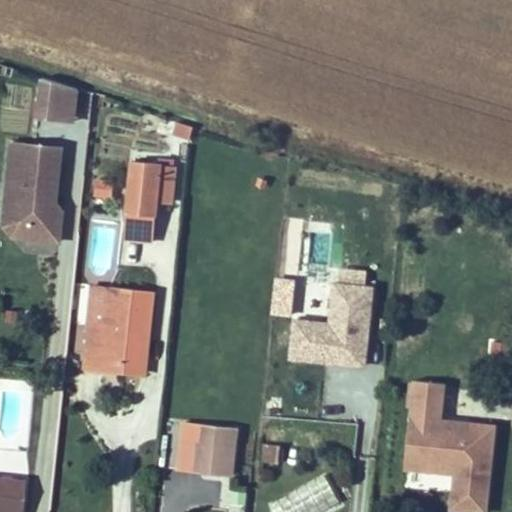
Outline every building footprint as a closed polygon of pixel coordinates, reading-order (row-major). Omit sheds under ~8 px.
[(39,80),(35,118),(77,123),(81,93),(39,80)] [(191,120),(174,114),(173,128),(190,130),(191,120)] [(63,148),(8,143),(0,221),(0,225),(10,241),(58,246),(62,209),(57,204),(63,148)] [(171,167),(157,165),(157,169),(157,172),(171,173),(171,167)] [(157,172),(157,169),(128,167),(125,218),(153,222),(154,206),(157,172)] [(157,172),(154,206),(170,207),(173,173),(171,173),(157,172)] [(295,320),(290,360),(367,368),(376,289),(365,288),(367,274),(341,271),(339,285),(333,284),(329,324),(295,320)] [(100,325),(104,288),(92,287),(89,324),(100,325)] [(135,332),(143,333),(147,291),(104,288),(100,325),(89,324),(84,369),(103,370),(103,361),(132,364),(135,332)] [(138,373),(143,333),(135,332),(132,364),(103,361),(103,370),(138,373)] [(447,384),(412,381),(404,474),(452,478),(449,511),(488,511),(497,426),(443,422),(447,384)] [(240,428),(181,422),(176,471),(235,477),(240,428)] [(284,448),(265,445),(262,464),(282,466),(284,448)] [(0,511),(12,511),(21,511),(23,479),(0,478),(0,511)]
